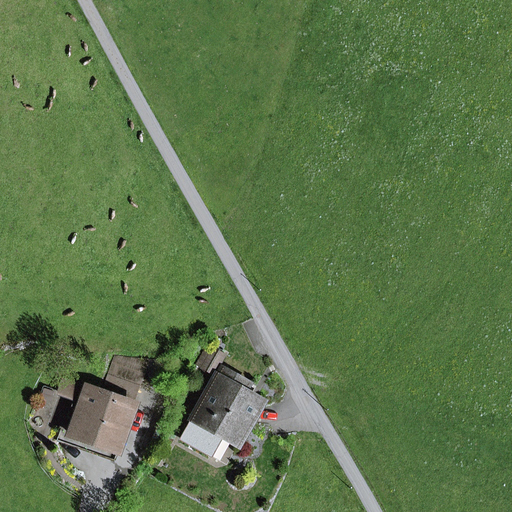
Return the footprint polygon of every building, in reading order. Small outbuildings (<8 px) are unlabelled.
[(204,364),(215,370),(223,354),(213,348),(204,364)] [(115,357),(108,376),(140,387),(149,361),(115,357)] [(151,384),(164,382),(161,360),(149,361),(151,384)] [(205,453),(216,434),(238,446),(262,402),(242,391),(247,382),(222,368),(182,440),(205,453)] [(117,451),(140,387),(108,376),(102,394),(86,388),(82,400),(70,434),(117,451)] [(82,400),(86,388),(64,380),(59,392),(82,400)] [(114,460),(117,451),(70,434),(60,431),(57,440),(114,460)]
